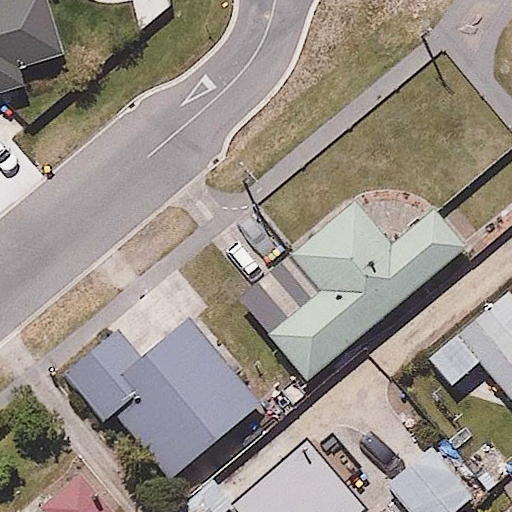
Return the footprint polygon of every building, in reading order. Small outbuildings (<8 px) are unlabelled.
[(0,0),(0,86),(19,80),(15,66),(61,52),(45,0),(0,0)] [(266,328),(299,372),(465,243),(452,221),(435,206),(412,195),(387,191),(358,196),(295,245),(324,283),(266,328)] [(475,362),(505,400),(511,394),(511,286),(506,279),(415,353),(444,388),(475,362)] [(136,351),(107,318),(58,361),(106,416),(115,409),(171,474),(263,394),(188,306),(136,351)] [(370,511),(298,427),(206,505),(212,511),(370,511)] [(427,439),(381,478),(409,511),(435,511),(466,486),(427,439)] [(116,511),(76,463),(15,511),(116,511)]
